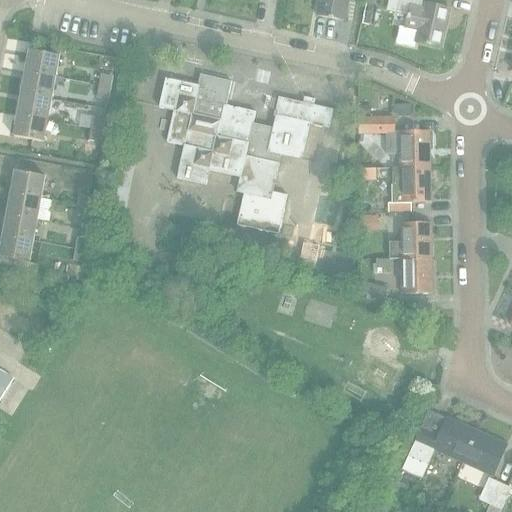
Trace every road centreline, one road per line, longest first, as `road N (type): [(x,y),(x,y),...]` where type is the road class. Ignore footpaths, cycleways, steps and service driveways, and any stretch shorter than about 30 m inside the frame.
road 1 (unclassified): [(469,110),(358,67),(61,0)]
road 2 (unclassified): [(511,405),(476,383),(472,368),(469,110)]
